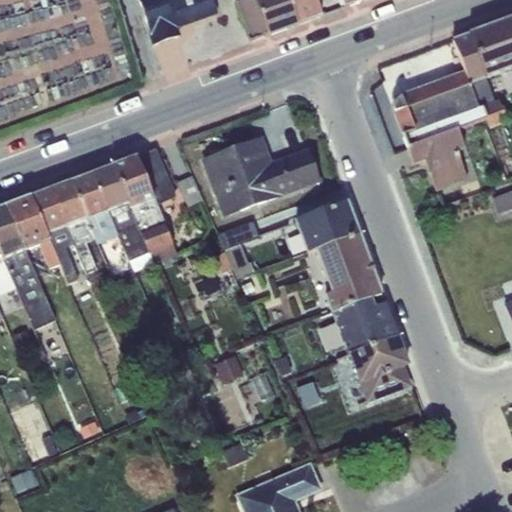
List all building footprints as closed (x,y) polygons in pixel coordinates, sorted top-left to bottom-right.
[(212,0),(137,0),(154,45),(178,37),(174,25),(191,19),(192,21),(217,12),(212,0)] [(287,0),(237,0),(234,1),(250,43),(270,35),(294,26),(294,27),(297,26),(287,0)] [(287,0),(297,26),(321,17),(314,0),(287,0)] [(342,0),(345,8),(366,0),(342,0)] [(511,69),(511,19),(452,41),(465,73),(484,120),(488,129),(507,122),(499,100),(494,102),(486,79),(511,69)] [(435,80),(426,53),(388,66),(397,93),(435,80)] [(484,120),(465,73),(399,98),(397,100),(396,102),(394,104),(393,106),(393,108),(393,111),(393,113),(394,115),(407,149),(459,132),(484,120)] [(459,132),(407,149),(413,165),(424,161),(436,191),(467,180),(457,153),(465,150),(459,132)] [(204,164),(225,217),(318,182),(307,152),(269,166),(261,143),(258,144),(254,142),(243,146),(241,150),(223,157),(220,155),(209,159),(207,163),(204,164)] [(173,199),(155,152),(112,168),(154,263),(155,265),(178,257),(157,206),(173,199)] [(154,263),(112,168),(92,175),(118,237),(133,272),(154,263)] [(118,237),(92,175),(71,183),(95,240),(97,246),(118,237)] [(203,201),(192,177),(177,183),(188,208),(203,201)] [(95,240),(71,183),(51,190),(74,246),(86,274),(97,270),(86,243),(95,240)] [(74,246),(51,190),(29,198),(59,264),(68,285),(78,281),(66,249),(74,246)] [(497,214),(511,208),(511,191),(492,199),(497,214)] [(59,264),(29,198),(6,207),(25,252),(39,246),(48,268),(59,264)] [(315,251),(358,234),(347,204),(294,223),(305,255),(315,251)] [(6,207),(0,209),(0,252),(16,290),(34,331),(55,322),(25,252),(6,207)] [(254,223),(218,236),(224,251),(241,245),(259,238),(254,223)] [(324,296),(330,313),(378,296),(381,295),(358,234),(315,251),(331,293),(324,296)] [(241,245),(224,251),(237,280),(255,274),(250,263),(248,264),(241,245)] [(0,252),(0,296),(16,290),(0,252)] [(350,355),(397,337),(390,320),(388,321),(378,296),(330,313),(347,357),(350,355)] [(168,306),(154,312),(160,328),(174,323),(168,306)] [(397,337),(350,355),(367,402),(409,386),(402,367),(407,365),(397,337)] [(285,353),(274,357),(281,377),(293,373),(285,353)] [(243,376),(235,356),(214,365),(223,385),(243,376)] [(264,373),(251,379),(262,404),(275,398),(264,373)] [(315,382),(297,389),(304,409),(323,402),(315,382)] [(248,459),(241,444),(223,452),(230,468),(248,459)] [(251,511),(296,511),(291,500),(318,489),(309,468),(245,495),(251,511)] [(28,470),(11,476),(17,492),(34,485),(28,470)] [(251,511),(245,495),(237,497),(243,511),(251,511)]
